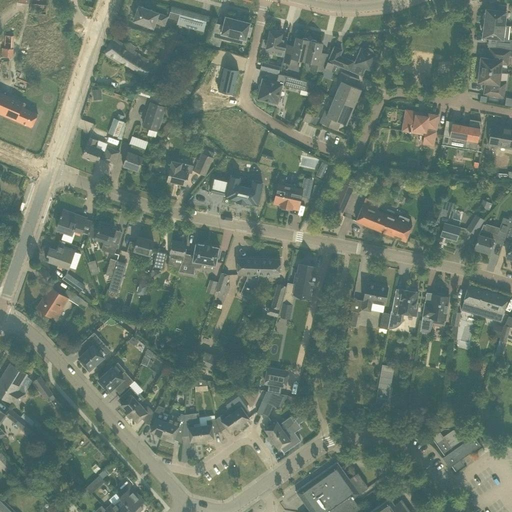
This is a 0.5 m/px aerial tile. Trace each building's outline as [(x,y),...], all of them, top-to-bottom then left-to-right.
[(485,23),(504,25),(507,5),(499,4),(498,11),(486,9),(486,12),(484,14),(483,16),(483,18),(485,20),(485,23)] [(164,25),(167,17),(139,7),(134,20),(153,27),(155,22),(164,25)] [(172,7),(169,18),(178,20),(177,24),(203,31),(207,16),(172,7)] [(215,23),(209,43),(218,46),(221,38),(230,40),(232,36),(246,40),(247,36),(250,36),(252,28),(249,27),(250,23),(226,17),(224,25),(215,23)] [(510,26),(504,25),(485,23),(484,26),(482,27),(481,29),(482,32),(483,34),(483,37),(497,38),(496,48),(511,50),(511,46),(511,39),(508,39),(510,26)] [(284,55),(287,41),(281,39),(282,33),(277,32),(277,31),(272,30),(272,31),(270,30),(266,48),(274,50),(273,53),(284,55)] [(14,49),(13,48),(13,37),(5,36),(4,48),(2,48),(1,56),(13,57),(14,49)] [(168,37),(156,59),(166,63),(176,45),(186,50),(202,54),(204,47),(204,46),(179,40),(168,37)] [(310,40),(308,40),(307,38),(304,37),(302,38),(297,37),(295,46),(288,45),(284,62),(296,65),(297,59),(305,61),(310,40)] [(104,53),(151,81),(159,66),(134,51),(136,48),(129,43),(127,47),(113,38),(104,53)] [(310,40),(305,61),(312,63),(311,68),(322,71),(323,65),(324,65),(327,54),(320,52),(322,43),(317,42),(316,40),(312,39),(311,40),(310,40)] [(327,61),(335,65),(361,76),(365,68),(370,70),(376,55),(373,54),(373,53),(373,52),(373,51),(373,50),(372,49),(371,48),(370,48),(369,48),(368,47),(367,48),(366,48),(365,49),(364,50),(361,49),(355,63),(339,56),(342,50),(334,47),(327,61)] [(477,69),(501,72),(502,64),(508,65),(510,50),(511,50),(496,48),(490,47),(488,58),(481,57),(480,62),(478,62),(477,65),(477,69)] [(335,65),(327,61),(324,69),(332,72),(335,65)] [(262,62),(260,69),(268,71),(279,74),(281,66),(270,63),(262,62)] [(224,67),(218,91),(233,94),(238,70),(224,67)] [(499,81),(501,72),(477,69),(476,73),(476,77),(478,78),(477,82),(485,83),(484,94),(504,96),(505,81),(499,81)] [(334,98),(354,107),(361,89),(355,87),(358,79),(341,73),(336,84),(339,86),(334,98)] [(317,84),(304,80),(279,74),(276,83),(263,79),(258,99),(269,102),(269,104),(276,106),(276,104),(277,104),(282,85),(302,90),(300,94),(312,97),(317,84)] [(170,95),(185,106),(189,101),(186,99),(189,95),(194,88),(188,83),(182,90),(176,93),(173,90),(170,95)] [(94,99),(102,98),(102,88),(93,89),(94,99)] [(150,102),(143,125),(157,129),(166,100),(152,89),(149,101),(150,102)] [(26,104),(0,92),(0,113),(32,127),(38,114),(24,108),(26,104)] [(201,99),(192,100),(194,111),(213,108),(212,97),(201,99)] [(334,98),(328,112),(325,110),(320,123),(337,130),(341,122),(346,125),(354,107),(334,98)] [(402,131),(412,132),(417,133),(418,130),(425,132),(423,143),(433,145),(437,126),(439,116),(428,114),(428,116),(416,114),(417,112),(406,110),(402,131)] [(310,123),(313,116),(306,113),(303,120),(310,123)] [(114,119),(108,133),(118,137),(124,122),(114,119)] [(476,150),(480,131),(481,121),(470,119),(469,126),(462,125),(452,123),(450,136),(443,135),(442,145),(449,146),(450,137),(466,139),(465,147),(476,150)] [(166,136),(173,127),(167,121),(159,130),(166,136)] [(511,148),(511,128),(492,125),(488,144),(511,148)] [(98,140),(96,139),(90,137),(83,156),(97,162),(102,150),(96,147),(98,140)] [(145,149),(132,144),(129,152),(128,152),(123,165),(138,171),(143,157),(145,149)] [(115,164),(120,152),(106,147),(102,159),(115,164)] [(205,175),(215,152),(205,148),(203,153),(202,153),(195,170),(205,175)] [(262,153),(259,161),(271,165),(273,157),(262,153)] [(168,175),(169,175),(168,180),(186,184),(189,172),(192,173),(194,166),(182,163),(182,164),(172,161),(171,168),(170,168),(169,169),(168,169),(168,170),(168,171),(167,172),(167,173),(168,173),(168,174),(168,175)] [(319,169),(316,176),(322,178),(325,172),(319,169)] [(357,178),(356,178),(347,174),(343,183),(340,181),(328,210),(342,215),(354,187),(353,187),(357,178)] [(214,177),(211,190),(213,191),(226,194),(226,196),(231,197),(230,198),(237,200),(237,201),(246,203),(247,202),(253,204),(254,203),(258,204),(263,183),(253,181),(251,188),(239,185),(241,178),(231,176),(230,180),(214,177)] [(278,184),(274,203),(281,204),(281,206),(282,206),(282,208),(289,210),(290,208),(291,209),(298,210),(298,209),(301,196),(308,197),(312,180),(305,178),(302,190),(295,188),(295,186),(286,184),(286,186),(278,184)] [(405,241),(412,224),(408,223),(409,219),(400,215),(398,219),(377,210),(380,204),(366,198),(356,221),(405,241)] [(456,209),(453,208),(454,203),(445,200),(436,222),(444,224),(441,235),(456,239),(460,227),(459,227),(460,221),(453,219),(455,213),(456,209)] [(82,232),(83,227),(86,218),(64,210),(62,214),(61,214),(60,216),(61,217),(57,229),(72,234),(74,229),(82,232)] [(475,234),(484,220),(477,215),(468,229),(475,234)] [(499,232),(506,234),(511,220),(504,218),(499,232)] [(482,224),(478,239),(475,248),(489,253),(493,242),(496,242),(500,227),(486,223),(485,225),(482,224)] [(98,229),(92,227),(89,237),(105,242),(102,250),(115,254),(118,243),(112,241),(115,229),(100,224),(98,229)] [(127,252),(137,254),(149,258),(150,255),(154,241),(138,237),(137,241),(131,239),(127,252)] [(187,243),(172,240),(168,263),(173,264),(173,266),(179,269),(183,258),(184,258),(185,254),(187,243)] [(179,269),(178,271),(195,274),(196,268),(201,269),(203,263),(215,266),(216,257),(218,257),(220,249),(219,248),(219,247),(196,243),(193,255),(185,254),(184,258),(183,258),(179,269)] [(74,250),(59,245),(57,250),(50,248),(47,257),(46,257),(46,259),(68,267),(74,250)] [(166,253),(158,251),(153,266),(163,268),(166,253)] [(258,280),(259,258),(238,258),(237,275),(252,275),(252,280),(258,280)] [(258,280),(265,281),(265,275),(280,276),(280,259),(259,258),(258,280)] [(110,259),(106,274),(113,276),(115,269),(117,262),(117,261),(110,259)] [(95,260),(87,262),(91,275),(99,273),(95,260)] [(126,265),(117,262),(115,269),(113,276),(109,290),(118,292),(126,265)] [(288,282),(282,303),(289,304),(291,293),(309,297),(310,292),(312,292),(315,276),(313,276),(315,267),(303,265),(299,264),(297,273),(296,273),(294,282),(296,282),(295,284),(288,282)] [(85,286),(66,273),(62,278),(81,292),(85,286)] [(221,273),(216,291),(223,293),(226,286),(229,275),(221,273)] [(367,283),(362,309),(370,310),(370,309),(383,312),(388,287),(367,283)] [(277,317),(286,286),(279,284),(271,308),(269,307),(267,314),(277,317)] [(461,309),(476,314),(493,319),(495,312),(503,314),(508,297),(468,285),(463,302),(461,309)] [(56,319),(62,311),(63,309),(62,308),(68,298),(50,287),(37,307),(56,319)] [(391,311),(391,314),(389,327),(390,327),(392,327),(393,327),(394,326),(396,326),(397,325),(398,325),(399,324),(400,323),(401,322),(402,320),(402,319),(403,318),(403,317),(403,315),(403,314),(403,313),(416,315),(417,306),(416,306),(418,292),(415,291),(415,290),(413,289),(411,289),(409,289),(409,290),(405,290),(405,295),(402,294),(401,294),(400,299),(394,298),(395,296),(394,296),(392,311),(391,311)] [(433,318),(445,320),(449,297),(444,296),(444,294),(438,293),(438,295),(436,295),(435,300),(432,300),(431,300),(431,304),(425,303),(425,301),(420,331),(420,332),(421,331),(429,332),(433,318)] [(71,300),(85,309),(89,303),(75,294),(71,300)] [(351,310),(348,325),(356,326),(358,312),(351,310)] [(457,326),(458,326),(461,312),(453,311),(451,325),(453,325),(452,331),(457,332),(457,326)] [(389,328),(389,327),(391,314),(383,312),(380,327),(388,329),(388,327),(389,328)] [(125,320),(123,325),(135,335),(137,324),(125,320)] [(503,326),(500,337),(495,353),(501,355),(505,342),(506,342),(510,327),(504,324),(503,327),(503,326)] [(104,357),(96,348),(103,342),(94,332),(78,347),(80,346),(85,352),(79,358),(84,363),(82,364),(87,369),(88,368),(90,369),(104,357)] [(152,367),(157,353),(147,349),(141,363),(152,367)] [(204,351),(198,365),(212,371),(218,357),(219,354),(214,352),(213,355),(204,351)] [(18,388),(22,383),(27,374),(11,364),(0,381),(0,395),(17,406),(25,392),(18,388)] [(121,375),(113,367),(99,379),(100,381),(99,382),(103,388),(105,386),(109,391),(116,385),(121,391),(119,393),(120,394),(134,381),(125,371),(121,375)] [(267,371),(264,384),(269,385),(282,387),(285,388),(288,375),(267,371)] [(40,376),(33,381),(46,399),(53,394),(40,376)] [(206,380),(194,378),(195,387),(196,387),(207,385),(206,380)] [(127,415),(140,403),(145,399),(140,393),(138,394),(131,387),(121,396),(125,400),(121,404),(126,409),(124,411),(127,415)] [(378,388),(376,397),(388,399),(390,390),(378,388)] [(257,412),(262,415),(273,392),(260,390),(257,397),(262,400),(257,412)] [(262,415),(268,417),(273,405),(279,408),(288,395),(273,392),(262,415)] [(154,412),(148,405),(144,408),(140,403),(127,415),(130,418),(132,416),(137,422),(141,418),(146,423),(154,412)] [(231,413),(241,427),(245,425),(243,422),(249,418),(245,412),(248,409),(244,404),(231,413)] [(161,438),(169,417),(170,415),(163,412),(165,408),(158,405),(154,412),(146,423),(153,425),(151,431),(158,433),(157,436),(161,438)] [(303,410),(295,419),(298,424),(307,417),(303,410)] [(202,443),(200,426),(199,412),(185,414),(184,423),(182,436),(189,435),(190,441),(197,440),(198,443),(202,443)] [(184,423),(185,414),(181,413),(180,417),(170,414),(170,415),(169,417),(161,438),(166,440),(167,437),(174,439),(181,442),(182,436),(184,423)] [(241,427),(231,413),(226,417),(223,414),(216,419),(220,431),(226,427),(230,432),(236,428),(237,430),(241,427)] [(32,427),(20,417),(15,423),(27,433),(32,427)] [(270,441),(284,431),(275,418),(269,422),(271,425),(265,429),(269,435),(267,437),(270,441)] [(200,426),(202,443),(207,442),(207,439),(214,438),(213,432),(220,431),(216,419),(207,420),(207,425),(200,426)] [(270,441),(272,445),(275,443),(279,449),(284,445),(287,450),(298,443),(292,434),(294,432),(289,426),(284,431),(270,441)] [(463,437),(459,430),(453,430),(443,436),(440,432),(432,438),(445,456),(443,457),(450,467),(452,466),(456,471),(455,470),(463,464),(460,460),(481,445),(471,431),(463,437)] [(85,434),(70,448),(80,458),(94,445),(85,434)] [(94,445),(80,458),(89,469),(104,455),(94,445)] [(9,471),(14,467),(1,453),(0,453),(0,464),(7,472),(9,470),(9,471)] [(410,511),(402,499),(395,504),(390,497),(368,511),(363,511),(353,498),(368,487),(358,473),(350,479),(338,462),(296,492),(309,510),(306,511),(410,511)] [(104,469),(99,474),(102,478),(108,473),(104,469)] [(99,475),(86,487),(91,493),(105,481),(99,475)] [(117,494),(121,499),(133,511),(138,511),(143,508),(140,505),(145,501),(135,490),(129,483),(117,494)] [(16,511),(0,495),(0,511),(16,511)] [(108,511),(133,511),(121,499),(115,505),(113,503),(106,509),(108,511)]
